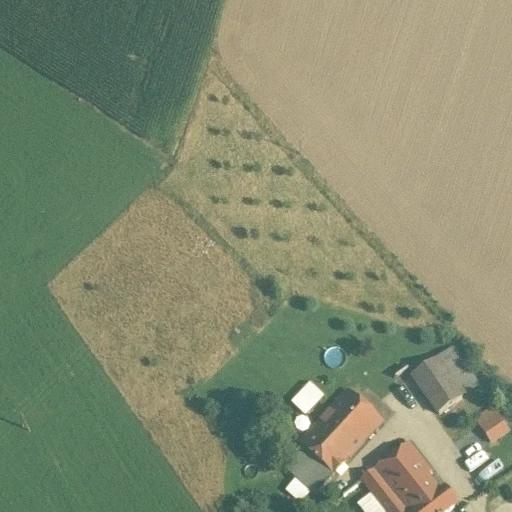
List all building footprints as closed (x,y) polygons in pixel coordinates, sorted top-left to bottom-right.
[(479,390),(453,351),(436,363),(463,402),(479,390)] [(463,402),(436,363),(413,379),(440,418),(463,402)] [(305,417),(324,396),(310,383),(291,403),(305,417)] [(349,394),(299,447),(303,450),(288,465),(320,493),(383,424),(349,394)] [(493,412),(476,423),(479,427),(496,416),(497,415),(493,412)] [(479,427),(479,428),(491,445),(509,433),(496,416),(479,427)] [(409,447),(362,484),(384,511),(385,511),(429,478),(432,475),(409,447)] [(441,494),(429,478),(397,503),(399,506),(392,511),(451,511),(458,507),(446,491),(441,494)] [(348,511),(339,499),(322,511),(348,511)] [(350,511),(371,511),(364,502),(350,511)]
